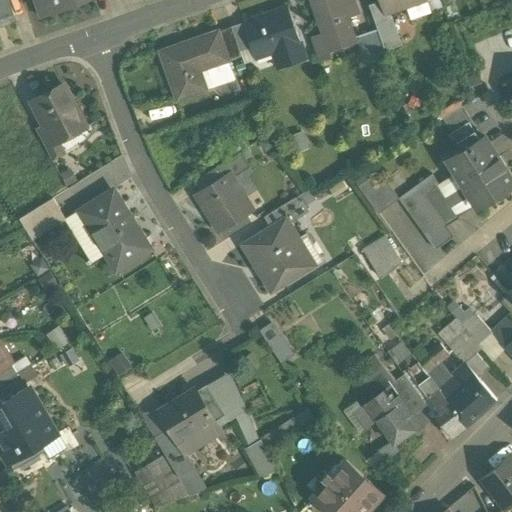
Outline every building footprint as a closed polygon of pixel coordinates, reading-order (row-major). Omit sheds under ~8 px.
[(0,0),(0,26),(17,21),(9,0),(0,0)] [(87,1),(87,0),(34,0),(40,17),(87,1)] [(354,0),(311,0),(329,52),(356,43),(344,8),(356,4),(354,0)] [(426,0),(379,0),(380,2),(385,15),(386,15),(406,8),(427,1),(426,0)] [(427,1),(406,8),(411,20),(431,13),(427,1)] [(388,20),(386,15),(385,15),(380,2),(369,6),(377,30),(385,52),(402,46),(393,18),(388,20)] [(287,6),(242,22),(243,24),(251,48),(253,53),(254,56),(276,48),(279,56),(276,58),(280,70),(307,60),(287,6)] [(251,48),(243,24),(231,28),(240,52),(251,48)] [(231,27),(218,32),(228,60),(241,56),(240,52),(231,28),(231,27)] [(377,30),(365,34),(373,56),(385,52),(377,30)] [(218,31),(159,52),(177,102),(202,92),(195,73),(227,62),(228,61),(228,60),(218,32),(218,31)] [(227,62),(195,73),(202,92),(234,80),(227,62)] [(63,85),(35,99),(48,125),(56,142),(58,141),(70,135),(67,129),(82,122),(63,85)] [(481,139),(462,107),(442,119),(462,151),(481,139)] [(56,142),(48,125),(37,130),(52,158),(64,152),(58,141),(56,142)] [(462,151),(446,161),(457,179),(475,207),(476,208),(511,185),(511,181),(484,138),(481,139),(462,151)] [(242,151),(218,166),(225,177),(231,173),(234,178),(252,167),(242,151)] [(225,177),(196,195),(219,232),(254,210),(234,178),(231,173),(225,177)] [(431,175),(417,186),(422,194),(437,184),(431,175)] [(375,188),(369,179),(358,187),(378,215),(399,199),(385,181),(375,188)] [(457,179),(440,189),(458,217),(475,207),(457,179)] [(437,184),(422,194),(446,227),(459,219),(458,217),(440,189),(437,184)] [(422,194),(417,186),(399,199),(436,250),(454,237),(446,227),(422,194)] [(111,189),(78,210),(116,271),(152,249),(130,214),(128,215),(111,189)] [(308,190),(298,196),(303,205),(314,197),(308,190)] [(298,196),(264,217),(270,227),(285,218),(289,223),(307,212),(303,205),(298,196)] [(53,198),(19,219),(33,241),(66,220),(53,198)] [(270,227),(243,244),(272,291),(310,268),(294,242),(299,239),(289,223),(285,218),(270,227)] [(322,261),(306,235),(299,239),(294,242),(310,268),(322,261)] [(385,238),(365,251),(381,278),(387,274),(387,273),(393,269),(391,266),(399,261),(385,238)] [(511,314),(491,333),(511,354),(511,315),(511,314)] [(491,335),(474,315),(462,325),(479,346),(491,335)] [(457,320),(440,333),(438,334),(444,341),(453,351),(463,363),(481,349),(479,346),(462,325),(457,320)] [(271,322),(259,330),(281,362),(292,355),(271,322)] [(0,369),(12,363),(13,362),(1,341),(0,341),(0,369)] [(444,341),(418,362),(424,371),(426,373),(433,366),(453,351),(444,341)] [(25,356),(14,363),(13,362),(12,363),(19,374),(20,373),(31,367),(31,366),(25,356)] [(394,383),(374,358),(358,371),(377,394),(377,395),(386,388),(394,383)] [(0,369),(0,384),(0,385),(19,374),(12,363),(0,369)] [(465,365),(444,380),(437,388),(467,426),(497,401),(465,365)] [(444,380),(433,366),(426,373),(437,388),(444,380)] [(37,377),(31,367),(20,373),(26,384),(37,377)] [(227,371),(206,383),(224,413),(229,421),(248,411),(227,371)] [(426,373),(424,371),(415,377),(427,396),(438,389),(437,388),(426,373)] [(394,383),(386,388),(394,399),(398,396),(399,396),(405,392),(411,400),(419,395),(404,374),(394,383)] [(224,413),(206,383),(196,390),(214,419),(224,413)] [(0,404),(0,448),(4,455),(16,447),(19,452),(37,441),(40,446),(57,436),(28,388),(3,403),(0,404)] [(194,388),(159,410),(169,427),(178,441),(179,441),(214,419),(196,390),(194,388)] [(386,388),(377,395),(377,394),(361,407),(353,413),(364,428),(377,420),(394,445),(407,435),(411,441),(424,431),(420,425),(405,404),(411,400),(405,392),(399,396),(398,396),(394,399),(386,388)] [(467,426),(438,389),(427,396),(439,414),(435,417),(450,438),(466,426),(467,426)] [(431,411),(419,395),(411,400),(405,404),(420,425),(430,418),(427,414),(431,411)] [(178,441),(169,427),(154,436),(164,453),(179,477),(195,467),(179,441),(178,441)] [(278,470),(261,438),(247,447),(263,475),(278,470)] [(164,453),(135,471),(157,506),(190,495),(179,477),(164,453)] [(332,476),(328,472),(322,478),(326,482),(313,498),(328,511),(363,511),(382,492),(346,460),(332,476)] [(511,504),(511,464),(508,460),(482,480),(504,508),(505,509),(511,504)]
